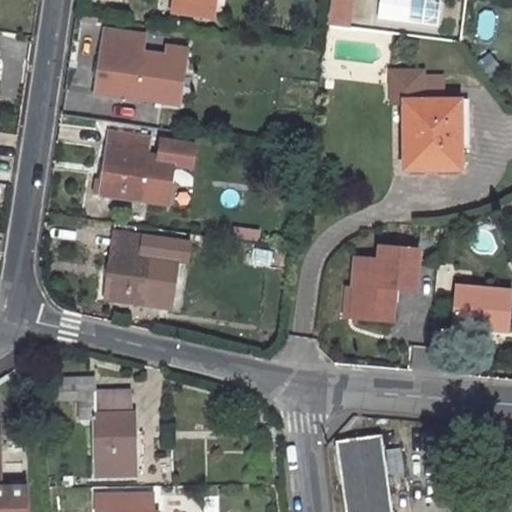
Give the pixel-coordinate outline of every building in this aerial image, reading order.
[(173,0),(172,11),(213,17),(214,0),(173,0)] [(329,0),(326,25),(345,28),(348,0),(329,0)] [(481,37),(494,39),(496,13),(484,12),(481,37)] [(101,45),(96,92),(135,99),(142,50),(139,50),(141,33),(106,29),(104,46),(101,45)] [(480,61),(491,79),(504,71),(494,53),(480,61)] [(392,102),(405,102),(404,100),(422,100),(422,91),(422,71),(392,72),(392,102)] [(445,100),(445,91),(422,91),(422,100),(445,100)] [(422,100),(404,100),(405,102),(405,168),(459,167),(458,100),(445,100),(422,100)] [(490,126),(474,126),(476,161),(491,160),(490,126)] [(100,194),(100,195),(167,204),(172,164),(191,167),(194,144),(161,140),(159,155),(147,153),(149,137),(110,131),(103,180),(96,179),(94,193),(100,194)] [(115,232),(106,296),(146,301),(152,254),(167,257),(169,240),(115,232)] [(392,322),(395,288),(415,289),(419,253),(382,250),(380,262),(358,260),(355,291),(362,299),(360,319),(392,322)] [(511,291),(458,288),(454,330),(510,335),(511,310),(511,291)] [(360,319),(362,299),(355,291),(349,290),(346,318),(360,319)] [(92,378),(63,379),(62,399),(81,399),(81,419),(96,419),(97,475),(137,474),(135,413),(131,413),(131,391),(93,392),(92,378)] [(382,433),(336,441),(346,511),(394,511),(389,475),(385,449),(382,433)] [(2,438),(0,437),(0,511),(30,511),(30,487),(2,488),(2,438)] [(402,447),(385,449),(389,475),(405,473),(402,447)] [(73,476),(65,476),(65,485),(73,485),(73,476)] [(153,494),(118,495),(118,511),(158,511),(154,511),(153,494)]
